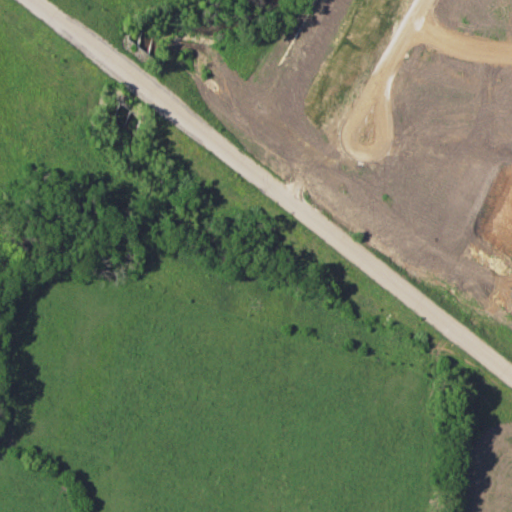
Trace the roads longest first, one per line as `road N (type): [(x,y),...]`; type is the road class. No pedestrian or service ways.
road 1 (residential): [(25,0),(511,375)]
road 2 (residential): [(421,0),(345,138),(360,158),(379,150),(375,83)]
